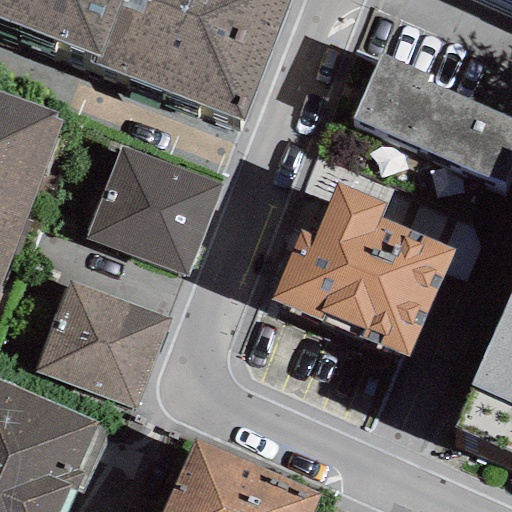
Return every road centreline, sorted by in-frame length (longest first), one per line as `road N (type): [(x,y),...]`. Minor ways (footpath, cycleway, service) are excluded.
road 1 (residential): [(332,0),(203,322),(194,381),(231,415),(451,511)]
road 2 (unknown): [(380,0),(511,54)]
